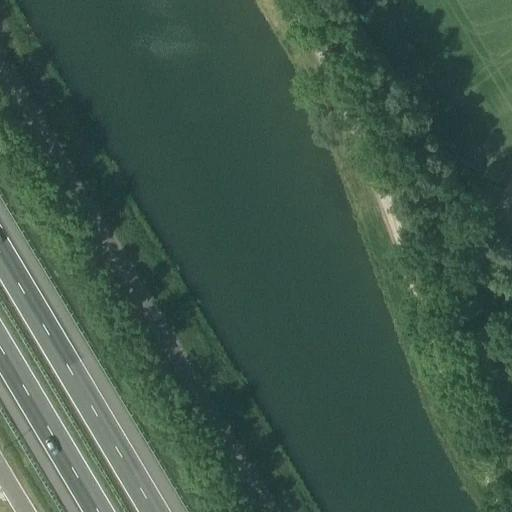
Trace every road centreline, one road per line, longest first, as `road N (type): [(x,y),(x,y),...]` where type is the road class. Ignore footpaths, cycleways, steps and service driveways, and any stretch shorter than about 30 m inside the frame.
road 1 (unclassified): [(299,511),(0,7)]
road 2 (track): [(283,0),(318,58),(502,511)]
road 3 (motorway): [(161,511),(0,240)]
road 4 (motorway): [(0,346),(98,511)]
